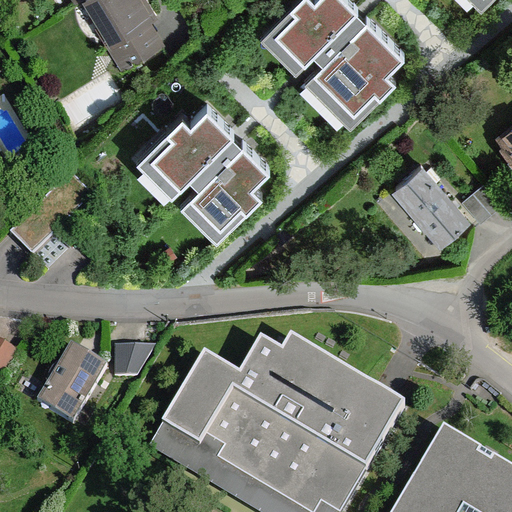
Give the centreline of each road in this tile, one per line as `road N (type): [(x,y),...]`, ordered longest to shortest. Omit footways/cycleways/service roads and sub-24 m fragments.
road 1 (residential): [(176,305),(511,15)]
road 2 (residential): [(176,305),(380,294),(455,323),(511,375)]
road 3 (residential): [(0,295),(176,305)]
